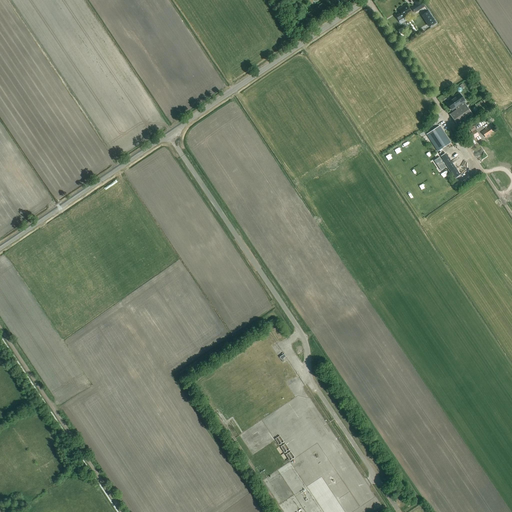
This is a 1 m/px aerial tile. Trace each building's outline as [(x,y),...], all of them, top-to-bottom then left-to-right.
[(425,7),(421,2),(420,0),(414,0),(414,1),(416,5),(411,8),(415,13),(425,7)] [(407,14),(410,12),(406,5),(398,10),(400,12),(395,15),(399,22),(408,16),(407,14)] [(436,23),(428,11),(421,15),(429,27),(436,23)] [(446,102),(451,109),(452,110),(455,108),(456,109),(450,114),(458,125),(473,114),(465,102),(464,101),(464,100),(458,92),(451,98),(451,99),(446,102)] [(477,128),(475,125),(473,126),(469,128),(469,129),(465,132),(467,135),(471,140),(479,135),(475,129),(477,128)] [(427,134),(438,151),(440,150),(440,152),(443,150),(442,149),(451,143),(440,126),(427,134)] [(489,134),(492,131),(489,127),(481,132),(485,138),(490,135),(489,134)] [(445,154),(440,157),(455,178),(459,175),(445,154)] [(441,170),(447,167),(440,157),(435,160),(441,170)]
